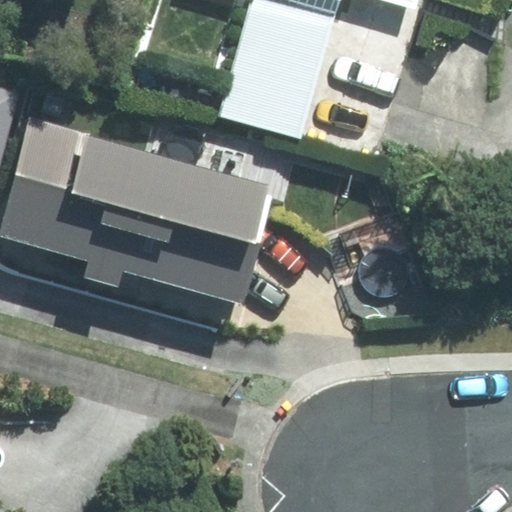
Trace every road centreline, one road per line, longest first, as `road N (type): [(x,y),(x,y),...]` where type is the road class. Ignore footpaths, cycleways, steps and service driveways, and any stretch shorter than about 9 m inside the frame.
road 1 (unknown): [(369,481),(0,362)]
road 2 (residential): [(369,481),(511,424)]
